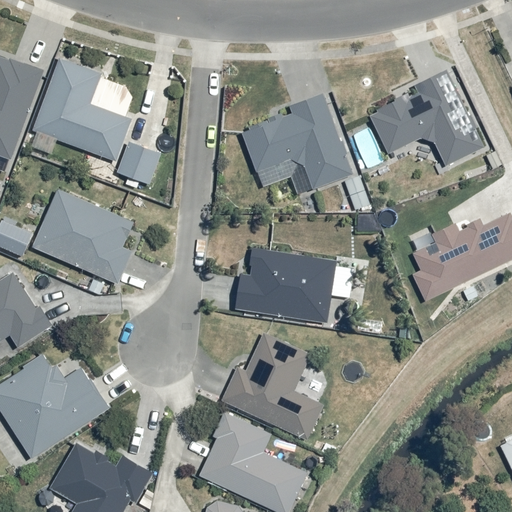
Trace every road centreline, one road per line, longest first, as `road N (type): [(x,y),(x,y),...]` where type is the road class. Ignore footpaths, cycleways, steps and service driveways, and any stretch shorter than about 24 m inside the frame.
road 1 (residential): [(214,18),(191,270),(158,348)]
road 2 (residential): [(214,18),(315,19),(415,0)]
